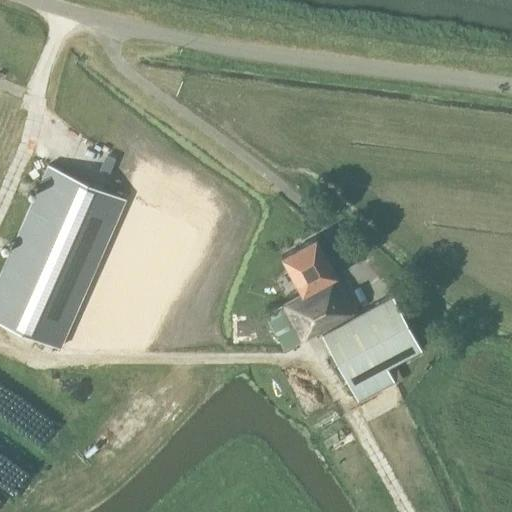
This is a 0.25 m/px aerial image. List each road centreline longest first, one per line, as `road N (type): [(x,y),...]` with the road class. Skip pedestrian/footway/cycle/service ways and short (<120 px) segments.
road 1 (track): [(405,511),(313,358),(48,360),(0,341)]
road 2 (unclassified): [(511,86),(209,45),(32,0)]
